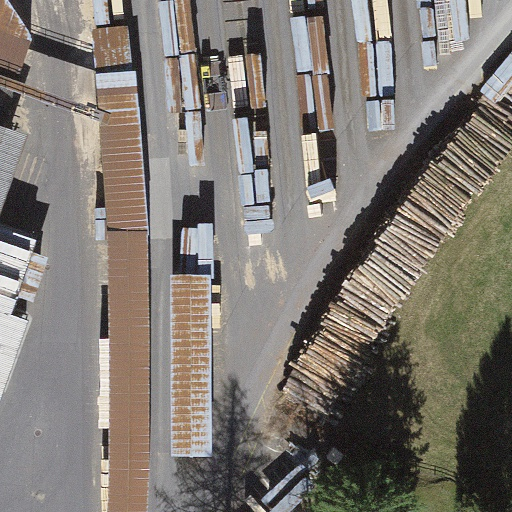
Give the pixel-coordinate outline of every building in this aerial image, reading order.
[(34,29),(0,18),(0,60),(22,68),(34,29)] [(511,53),(404,173),(447,212),(511,140),(511,53)] [(161,446),(218,445),(215,215),(200,215),(200,263),(152,264),(149,73),(104,74),(111,506),(162,505),(161,446)] [(0,511),(0,240),(32,144),(0,133),(0,511)] [(388,198),(297,393),(352,418),(442,223),(388,198)]
